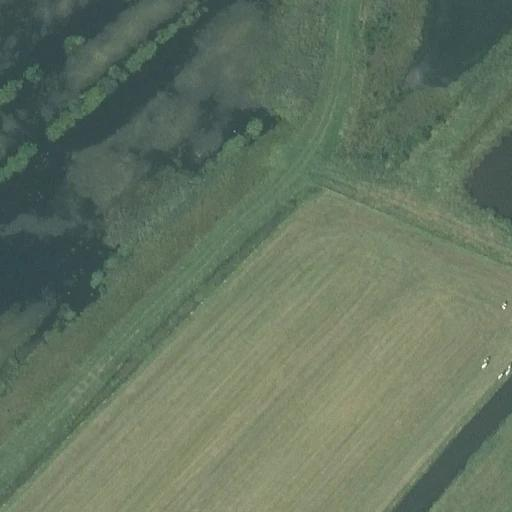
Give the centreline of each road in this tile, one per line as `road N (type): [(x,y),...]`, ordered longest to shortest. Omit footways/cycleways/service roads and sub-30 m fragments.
road 1 (track): [(0,473),(297,165),(511,252)]
road 2 (track): [(297,165),(343,63),(347,0)]
